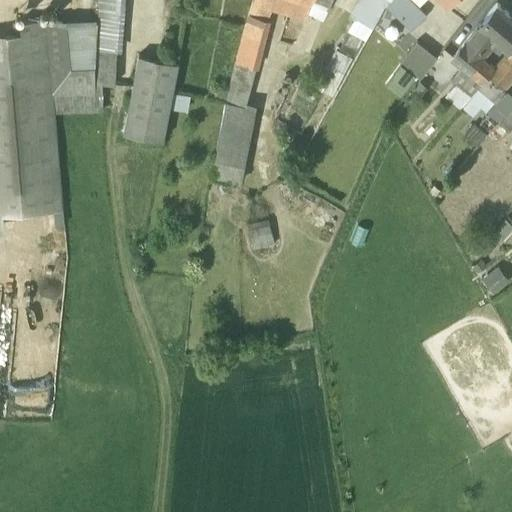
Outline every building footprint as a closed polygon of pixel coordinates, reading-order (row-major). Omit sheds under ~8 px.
[(98,0),(99,4),(96,46),(118,47),(121,7),(120,0),(98,0)] [(270,0),(251,0),(243,31),(260,35),(262,31),(264,32),(268,17),(266,16),(270,0)] [(309,0),(296,0),(294,10),(305,13),(309,0)] [(412,24),(384,0),(383,0),(376,14),(400,36),(412,24)] [(418,1),(417,0),(384,0),(412,24),(426,9),(418,1)] [(511,10),(499,0),(493,0),(477,19),(468,31),(484,45),(495,33),(508,44),(511,40),(511,10)] [(95,23),(66,24),(60,14),(47,15),(50,54),(53,87),(92,86),(92,79),(94,79),(95,23)] [(47,15),(19,18),(20,30),(5,31),(7,57),(50,54),(47,15)] [(7,57),(5,31),(0,31),(0,211),(2,211),(63,206),(53,87),(50,54),(7,57)] [(260,35),(243,31),(236,59),(230,78),(247,83),(254,63),(261,36),(260,35)] [(468,31),(452,51),(468,64),(470,65),(481,52),(485,46),(484,45),(468,31)] [(417,35),(400,57),(420,73),(437,51),(417,35)] [(494,62),(487,70),(499,81),(509,72),(511,68),(511,40),(508,44),(494,62)] [(316,84),(333,91),(351,50),(334,43),(316,84)] [(177,58),(138,50),(123,129),(162,137),(177,58)] [(481,52),(470,65),(480,76),(486,69),(487,70),(494,62),(481,52)] [(468,64),(456,77),(468,88),(480,76),(470,65),(468,64)] [(487,70),(486,69),(480,76),(476,81),(490,92),(499,81),(487,70)] [(511,99),(499,116),(510,129),(511,125),(511,99)] [(494,225),(503,233),(511,221),(511,218),(504,212),(494,225)] [(249,223),(253,243),(273,239),(270,219),(249,223)] [(482,270),(493,285),(508,275),(498,259),(482,270)]
